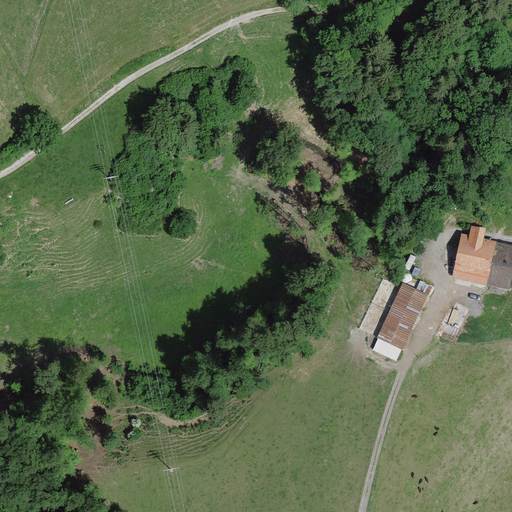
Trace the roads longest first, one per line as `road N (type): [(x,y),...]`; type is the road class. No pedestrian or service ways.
road 1 (track): [(0,173),(215,32),(345,0)]
road 2 (track): [(426,322),(383,420),(358,511)]
